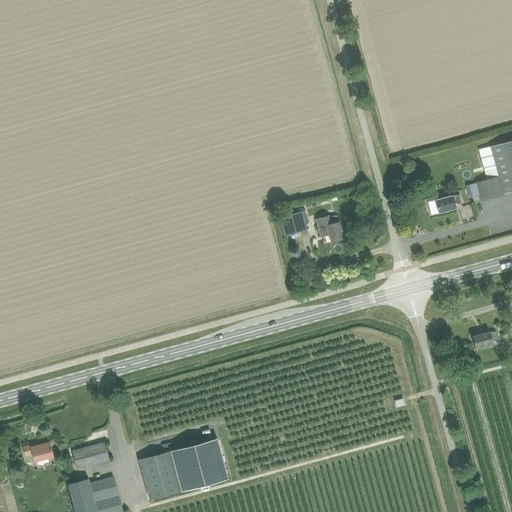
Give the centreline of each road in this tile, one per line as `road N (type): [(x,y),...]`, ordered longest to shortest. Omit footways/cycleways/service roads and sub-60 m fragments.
road 1 (primary): [(0,400),(408,289)]
road 2 (unclassified): [(408,289),(329,0)]
road 3 (unclassified): [(468,511),(408,289)]
